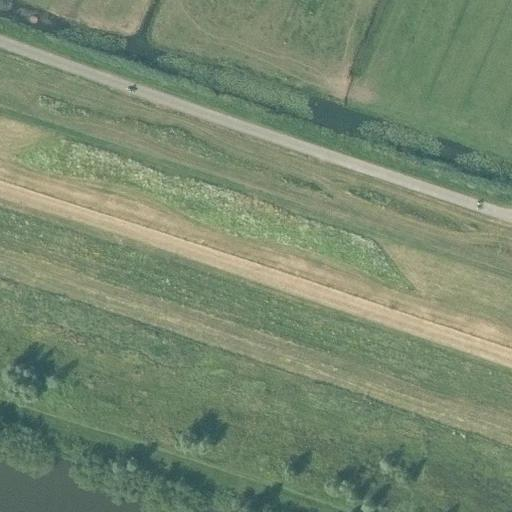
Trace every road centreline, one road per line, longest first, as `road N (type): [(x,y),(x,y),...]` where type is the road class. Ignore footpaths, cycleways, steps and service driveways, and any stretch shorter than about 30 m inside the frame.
road 1 (track): [(511,217),(0,42)]
road 2 (track): [(0,403),(335,511)]
